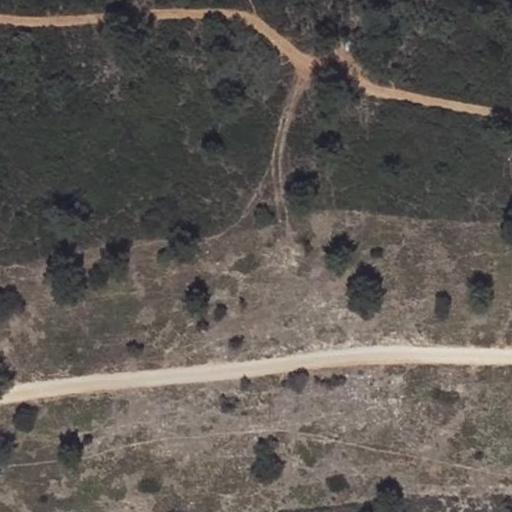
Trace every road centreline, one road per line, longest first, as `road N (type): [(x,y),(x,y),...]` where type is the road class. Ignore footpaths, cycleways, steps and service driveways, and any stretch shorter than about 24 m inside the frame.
road 1 (track): [(511,116),(356,86),(303,66),(232,13),(0,14)]
road 2 (track): [(511,358),(346,356),(0,397)]
